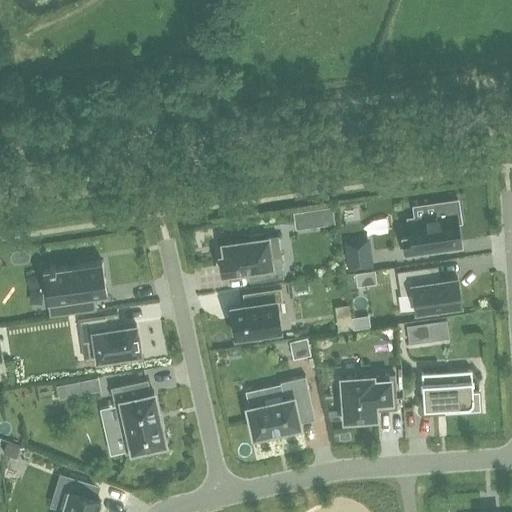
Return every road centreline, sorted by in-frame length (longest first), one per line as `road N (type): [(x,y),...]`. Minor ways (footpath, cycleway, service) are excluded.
road 1 (tertiary): [(0,180),(511,105)]
road 2 (residential): [(221,496),(168,242)]
road 3 (residential): [(221,496),(330,472),(404,467)]
